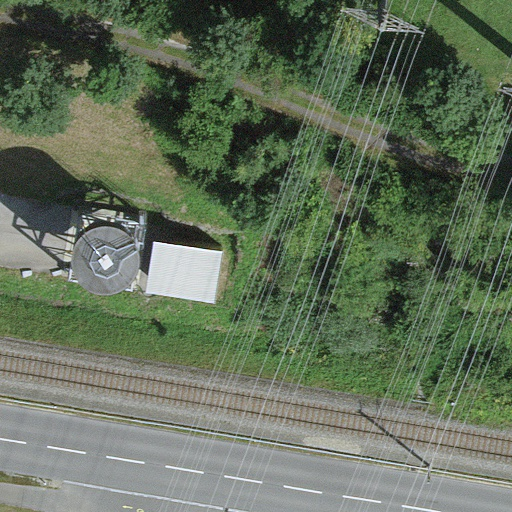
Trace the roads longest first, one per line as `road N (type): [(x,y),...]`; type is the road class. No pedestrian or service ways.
road 1 (track): [(0,14),(237,76),(511,163)]
road 2 (primary): [(151,459),(478,511)]
road 3 (primary): [(0,435),(151,459)]
